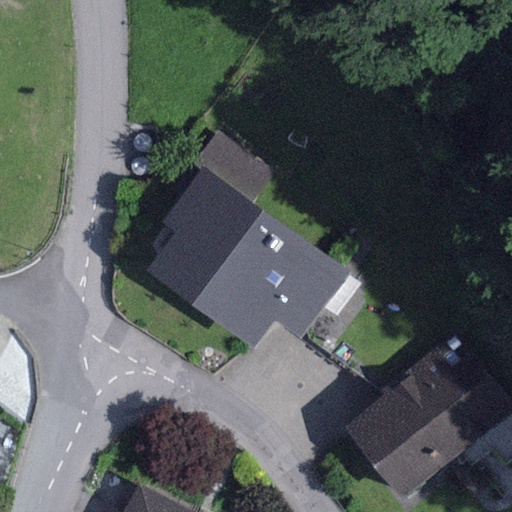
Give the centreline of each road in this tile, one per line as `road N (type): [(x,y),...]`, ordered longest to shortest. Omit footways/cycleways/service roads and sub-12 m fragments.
road 1 (residential): [(97,0),(94,196),(76,328)]
road 2 (residential): [(76,328),(260,433),(326,511)]
road 3 (residential): [(76,328),(64,447),(39,511)]
